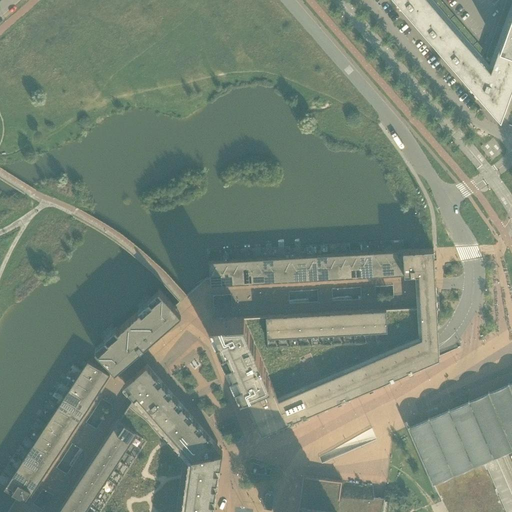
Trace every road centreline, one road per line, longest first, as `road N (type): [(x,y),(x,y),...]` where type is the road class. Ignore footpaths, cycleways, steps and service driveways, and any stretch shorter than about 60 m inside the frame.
road 1 (tertiary): [(284,0),(401,136),(446,203)]
road 2 (residential): [(372,11),(459,110),(511,141)]
